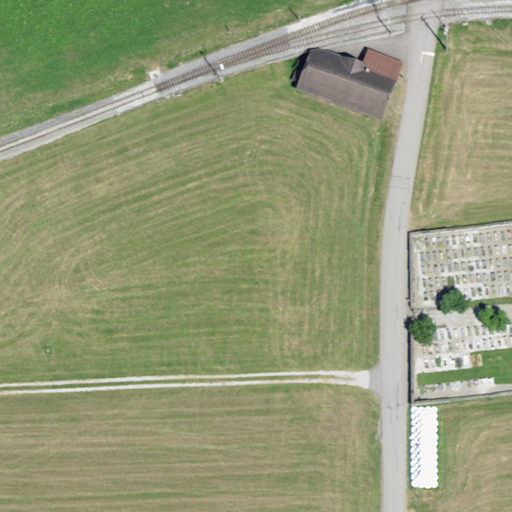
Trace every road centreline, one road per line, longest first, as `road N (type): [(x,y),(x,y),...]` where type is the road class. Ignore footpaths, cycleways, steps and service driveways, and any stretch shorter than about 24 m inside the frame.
road 1 (unclassified): [(428,0),(396,226),(394,511)]
road 2 (track): [(0,389),(394,377)]
